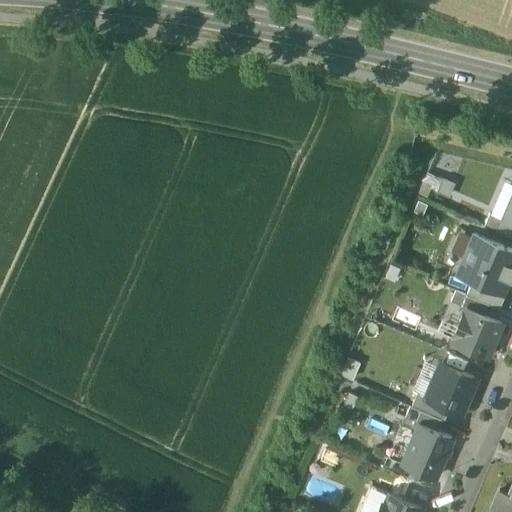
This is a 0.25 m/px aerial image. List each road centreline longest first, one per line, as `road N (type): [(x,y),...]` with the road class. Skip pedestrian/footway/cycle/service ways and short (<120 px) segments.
road 1 (residential): [(251,511),(411,136)]
road 2 (secondary): [(116,0),(255,22),(511,84)]
road 3 (residential): [(511,389),(459,511)]
road 4 (track): [(114,511),(0,454)]
